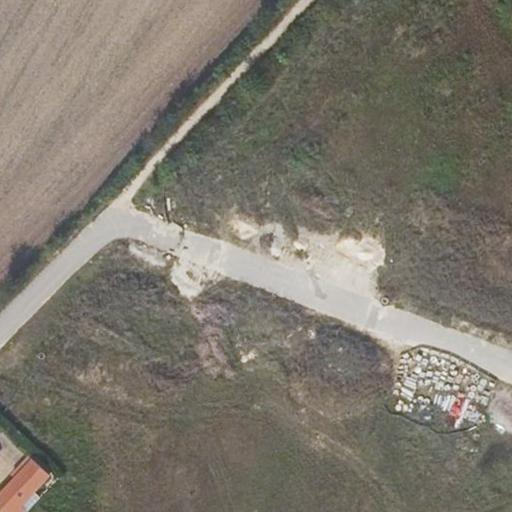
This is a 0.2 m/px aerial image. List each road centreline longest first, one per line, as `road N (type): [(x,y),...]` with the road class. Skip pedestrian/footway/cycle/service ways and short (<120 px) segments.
road 1 (residential): [(109,222),(511,368)]
road 2 (track): [(313,0),(109,222)]
road 3 (residential): [(109,222),(0,322)]
